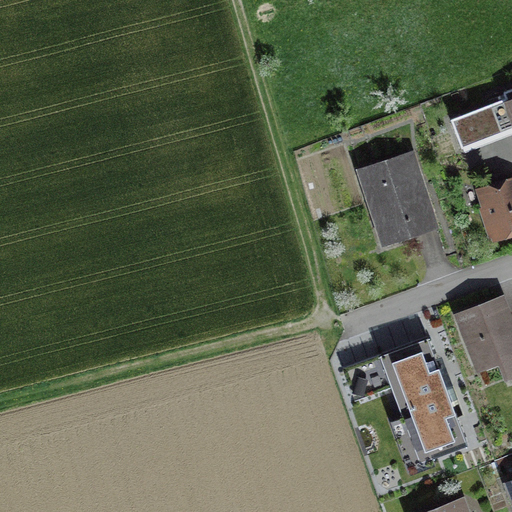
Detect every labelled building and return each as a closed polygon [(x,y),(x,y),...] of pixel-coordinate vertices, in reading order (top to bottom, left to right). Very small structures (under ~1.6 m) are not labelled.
[(452,129),(461,156),(511,136),(511,99),(504,102),(505,109),(452,129)] [(412,157),(359,174),(385,251),(437,233),(412,157)] [(511,183),(478,193),(494,247),(511,241),(511,183)] [(511,319),(504,299),(455,317),(478,377),(499,369),(505,383),(511,380),(511,319)] [(434,347),(393,361),(429,462),(479,443),(450,365),(441,368),(434,347)]
